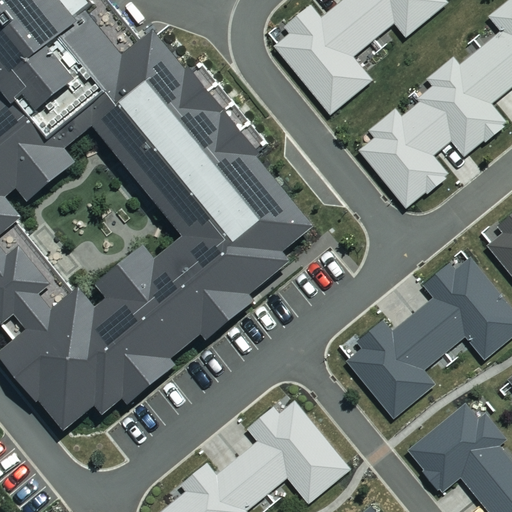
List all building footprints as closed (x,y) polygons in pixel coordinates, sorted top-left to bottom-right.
[(0,323),(1,322),(18,343),(1,357),(42,407),(45,404),(69,433),(99,409),(107,419),(128,401),(134,409),(182,369),(177,362),(207,337),(212,343),(260,304),(254,297),(296,263),(289,255),(320,229),(262,158),(275,147),(204,61),(191,72),(158,32),(128,56),(89,9),(95,4),(90,0),(0,0),(0,82),(6,89),(0,93),(0,323)] [(292,34),(278,46),(334,116),(376,83),(355,57),(377,40),(345,0),(323,18),(314,7),(287,28),(292,34)] [(451,4),(447,0),(345,0),(377,40),(396,24),(408,39),(451,4)] [(503,32),(483,48),(511,84),(511,0),(491,17),(503,32)] [(511,91),(511,84),(483,48),(462,65),(457,59),(430,80),(436,88),(420,101),(422,103),(454,142),(467,158),(487,142),(489,144),(508,128),(506,126),(509,123),(495,105),(511,91)] [(454,142),(422,103),(404,118),(398,110),(372,132),(377,138),(361,151),(410,209),(429,193),(431,195),(451,179),(449,176),(452,174),(437,156),(454,142)] [(511,216),(500,227),(505,234),(490,246),(511,272),(511,216)] [(416,317),(446,354),(467,336),(488,362),(511,342),(511,304),(475,259),(460,271),(454,265),(427,287),(437,299),(416,317)] [(446,354),(416,317),(396,333),(386,320),(359,342),(364,348),(348,361),(396,421),(439,386),(426,370),(446,354)] [(260,442),(240,458),(270,495),(290,479),(311,505),(354,472),(298,402),(282,415),(277,409),(250,430),(260,442)] [(463,479),(478,497),(511,469),(511,458),(503,447),(510,441),(488,415),(481,420),(468,404),(411,451),(427,471),(425,473),(440,492),(442,490),(445,494),(463,479)] [(270,495),(240,458),(219,476),(210,465),(184,486),(189,492),(163,511),(249,511),(270,495)] [(511,511),(511,469),(478,497),(490,511),(511,511)]
